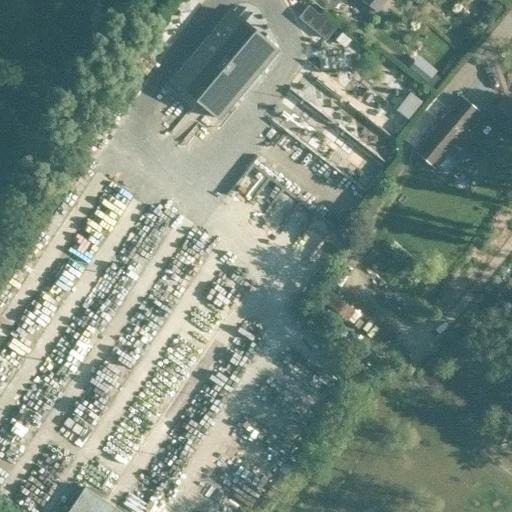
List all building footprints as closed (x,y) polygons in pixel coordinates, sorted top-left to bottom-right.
[(310,0),(314,2),(329,15),(341,0),(310,0)] [(361,0),(376,12),(386,0),(361,0)] [(298,18),(309,27),(319,15),(308,5),(298,18)] [(170,81),(220,122),(278,51),(229,8),(170,81)] [(317,93),(326,98),(336,84),(326,78),(317,93)] [(301,94),(285,118),(379,179),(395,155),(301,94)] [(510,140),(511,138),(511,101),(506,97),(487,119),(461,98),(416,152),(434,168),(454,144),(476,163),(502,133),(510,140)] [(319,298),(338,313),(345,304),(326,288),(319,298)] [(108,511),(83,495),(71,511),(108,511)]
